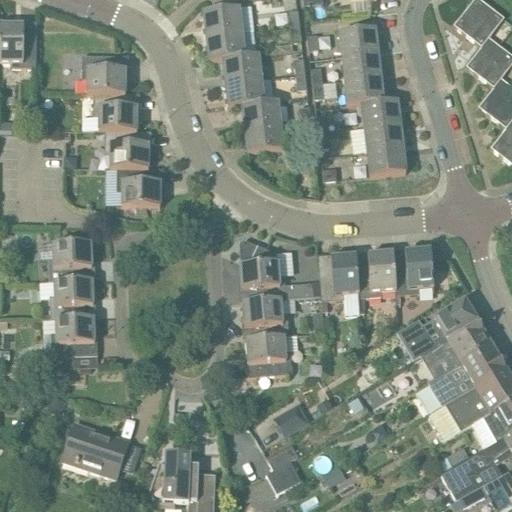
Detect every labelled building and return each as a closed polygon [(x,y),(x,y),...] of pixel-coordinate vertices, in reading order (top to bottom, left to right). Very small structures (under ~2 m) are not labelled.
[(302,0),(303,9),(313,8),(312,0),(302,0)] [(487,41),(489,42),(504,21),(476,0),(475,0),(453,29),(480,50),(487,41)] [(205,40),(242,37),(239,11),(202,15),(205,40)] [(289,31),(299,30),(297,14),(288,16),(289,31)] [(0,66),(12,67),(12,71),(36,72),(36,26),(13,25),(13,28),(0,26),(0,66)] [(299,30),(289,31),(291,46),(301,45),(299,30)] [(341,62),(377,57),(375,32),(338,36),(341,62)] [(207,64),(259,58),(245,59),(242,37),(205,40),(207,64)] [(309,55),(318,54),(317,39),(307,40),(309,55)] [(511,67),(511,58),(489,42),(487,41),(480,50),(465,70),(493,92),(501,82),(511,67)] [(343,86),(380,81),(377,57),(341,62),(343,86)] [(224,86),(262,82),(259,58),(207,64),(207,65),(222,63),(224,86)] [(125,99),(125,98),(125,84),(128,84),(128,60),(83,60),(82,84),(86,84),(85,99),(95,99),(125,99)] [(296,79),(305,78),(303,63),(294,64),(296,79)] [(312,87),(322,87),(320,72),(311,73),(312,87)] [(305,78),(296,79),(297,94),(306,93),(305,78)] [(361,108),(383,105),(380,81),(343,86),(346,109),(361,108)] [(227,110),(265,106),(262,82),(224,86),(227,110)] [(505,132),(511,123),(511,90),(501,82),(493,92),(477,111),(505,132)] [(322,87),(312,87),(314,104),(323,103),(322,87)] [(136,136),(136,135),(137,122),(139,122),(140,98),(125,98),(125,99),(95,99),(94,121),(97,121),(97,135),(106,135),(136,136)] [(364,132),(400,128),(397,104),(383,105),(361,108),(364,132)] [(244,134),(280,130),(277,105),(265,106),(227,110),(227,112),(241,110),(244,134)] [(301,126),(310,126),(308,111),(299,112),(301,126)] [(318,137),(328,136),(326,122),(317,123),(318,137)] [(511,123),(505,132),(490,152),(511,168),(511,123)] [(1,125),(1,135),(12,135),(12,125),(1,125)] [(310,126),(301,126),(302,142),(312,141),(310,126)] [(367,156),(402,151),(400,128),(364,132),(367,156)] [(44,138),(51,138),(51,130),(39,130),(39,138),(44,138)] [(280,130),(244,134),(246,158),(283,154),(280,130)] [(148,174),(148,173),(148,159),(151,160),(151,136),(136,135),(136,136),(106,135),(105,159),(109,159),(109,174),(117,174),(148,174)] [(328,136),(318,137),(320,153),(329,152),(328,136)] [(402,151),(367,156),(370,181),(405,177),(402,151)] [(64,160),(64,173),(76,173),(76,160),(64,160)] [(148,174),(117,174),(116,196),(121,196),(120,211),(160,212),(160,197),(163,197),(163,173),(148,173),(148,174)] [(324,186),(336,185),(335,173),(322,174),(324,186)] [(281,303),(281,304),(313,301),(311,287),(284,290),(283,280),(278,281),(276,266),(275,266),(275,257),(244,245),(242,245),(239,247),(238,249),(240,269),(239,269),(240,285),(237,285),(239,307),(242,307),(281,303)] [(53,286),(92,284),(92,283),(95,283),(94,261),(91,261),(90,247),(51,248),(52,262),(48,263),(49,285),(52,285),(52,287),(53,287),(53,286)] [(395,294),(397,308),(401,308),(400,299),(418,298),(418,292),(433,291),(431,253),(415,254),(415,253),(392,255),(392,257),(393,257),(396,293),(395,294)] [(393,257),(392,257),(378,258),(378,256),(355,257),(359,297),(360,302),(361,317),(364,317),(363,302),(382,301),(381,296),(395,295),(396,308),(397,308),(395,294),(396,293),(393,257)] [(345,318),(361,317),(360,302),(359,297),(355,257),(355,259),(341,260),(341,258),(317,260),(321,305),(344,303),(345,318)] [(55,323),(93,322),(93,321),(96,321),(95,298),(92,298),(92,284),(53,286),(53,287),(52,287),(53,301),(49,301),(50,322),(54,322),(54,324),(55,324),(55,323)] [(282,318),(281,304),(281,303),(242,307),(243,321),(240,321),(242,345),(245,344),(284,340),(284,341),(289,341),(287,318),(282,318)] [(412,364),(420,359),(477,327),(464,305),(432,323),(423,327),(420,323),(396,337),(412,364)] [(51,361),(73,360),(97,359),(97,335),(94,336),(93,322),(55,323),(55,324),(54,324),(54,337),(50,337),(51,361)] [(434,384),(435,383),(491,351),(477,327),(420,359),(434,384)] [(325,337),(324,329),(315,330),(316,338),(325,337)] [(285,354),(284,341),(284,340),(245,344),(246,359),(243,359),(245,382),(292,378),(290,354),(285,354)] [(454,404),(505,375),(491,351),(435,383),(434,384),(428,387),(441,411),(454,404)] [(32,374),(16,373),(15,381),(14,389),(14,390),(30,392),(32,374)] [(472,428),(511,405),(511,387),(505,375),(454,404),(441,411),(427,419),(441,445),(472,428)] [(15,381),(6,380),(4,388),(14,389),(15,381)] [(65,403),(50,401),(48,416),(62,418),(65,403)] [(27,412),(29,408),(27,404),(23,402),(19,404),(17,408),(19,412),(23,414),(27,412)] [(332,411),(327,403),(317,408),(322,417),(332,411)] [(505,440),(511,436),(511,405),(472,428),(485,452),(505,440)] [(297,408),(273,422),(284,441),(308,427),(297,408)] [(132,480),(141,452),(128,448),(129,445),(74,428),(62,465),(117,483),(119,476),(132,480)] [(459,502),(501,479),(496,469),(511,460),(511,436),(505,440),(485,452),(468,462),(451,471),(441,477),(455,505),(459,502)] [(273,475),(297,461),(290,447),(265,461),(273,475)] [(451,471),(468,462),(463,452),(446,461),(451,471)] [(190,468),(191,458),(164,456),(164,467),(159,466),(145,507),(147,508),(147,506),(188,507),(188,511),(213,511),(215,479),(198,478),(198,469),(190,468)] [(266,478),(276,498),(300,485),(289,466),(273,475),(266,478)] [(329,492),(345,483),(338,470),(322,479),(329,492)] [(497,511),(503,511),(511,507),(511,480),(511,481),(508,475),(501,479),(459,502),(464,511),(489,496),(497,511)]
